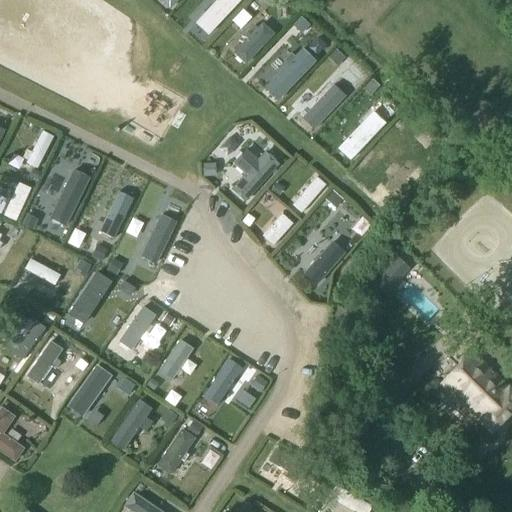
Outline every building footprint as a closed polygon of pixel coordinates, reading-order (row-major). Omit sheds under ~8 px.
[(174,0),(158,0),(167,8),(174,0)] [(242,2),(239,0),(217,0),(192,27),(205,40),(242,2)] [(307,24),(299,17),(291,25),(299,33),(307,24)] [(271,33),(260,23),(232,52),(243,63),(271,33)] [(292,57),(288,52),(282,59),(286,63),(263,88),(275,100),(313,60),(300,48),(292,57)] [(333,50),(326,57),(335,65),(342,58),(333,50)] [(299,115),(312,128),(351,88),(338,75),(299,115)] [(368,97),(377,89),(371,83),(362,92),(368,97)] [(348,164),(382,127),(371,116),(336,153),(348,164)] [(234,145),(239,149),(256,130),(243,119),(237,126),(229,119),(204,148),(220,162),(234,145)] [(40,134),(24,164),(35,170),(51,139),(40,134)] [(255,160),(243,150),(231,164),(243,174),(229,189),(243,201),(276,165),(262,152),(255,160)] [(213,164),(201,164),(201,177),(214,176),(213,164)] [(47,218),(63,226),(87,179),(71,171),(47,218)] [(315,178),(291,206),(300,214),(324,186),(315,178)] [(28,190),(17,184),(2,216),(13,222),(28,190)] [(274,184),(270,191),(278,196),(282,189),(274,184)] [(331,191),(325,198),(334,206),(340,199),(331,191)] [(117,195),(98,235),(111,241),(131,202),(117,195)] [(20,224),(30,229),(35,219),(25,214),(20,224)] [(245,214),(240,222),(248,228),(253,221),(245,214)] [(272,246),(291,224),(280,215),(261,237),(272,246)] [(159,219),(139,261),(152,268),(173,225),(159,219)] [(302,274),(314,284),(342,252),(330,242),(302,274)] [(91,256),(99,261),(104,251),(96,246),(91,256)] [(53,287),(58,276),(28,260),(22,270),(53,287)] [(78,260),(72,271),(83,276),(88,266),(78,260)] [(119,265),(110,260),(105,271),(114,275),(119,265)] [(93,275),(72,307),(84,315),(99,293),(119,307),(125,297),(93,275)] [(185,314),(198,288),(188,283),(175,309),(185,314)] [(153,316),(140,307),(117,341),(130,350),(153,316)] [(165,314),(160,321),(168,327),(173,320),(165,314)] [(15,347),(10,353),(20,360),(43,329),(33,321),(21,339),(16,335),(10,343),(15,347)] [(352,326),(342,351),(363,359),(371,334),(352,326)] [(167,383),(190,349),(177,341),(154,374),(167,383)] [(54,371),(59,364),(54,360),(61,351),(49,342),(25,377),(36,385),(49,367),(54,371)] [(511,391),(473,353),(441,385),(490,433),(496,427),(497,428),(511,413),(511,391)] [(387,359),(370,375),(387,392),(404,376),(387,359)] [(241,370),(227,360),(203,396),(217,405),(241,370)] [(96,367),(70,404),(83,413),(109,376),(96,367)] [(368,374),(349,391),(369,411),(388,393),(387,392),(370,375),(368,374)] [(255,377),(249,386),(259,392),(265,384),(255,377)] [(123,379),(117,389),(126,396),(133,386),(123,379)] [(144,386),(151,391),(156,384),(148,379),(144,386)] [(149,409),(136,400),(108,440),(121,449),(149,409)] [(0,408),(0,453),(13,462),(22,449),(1,434),(12,417),(0,408)] [(92,410),(85,420),(94,426),(101,416),(92,410)] [(158,420),(167,426),(175,416),(166,410),(158,420)] [(191,423),(184,432),(194,438),(200,429),(191,423)] [(192,439),(179,430),(155,466),(168,475),(192,439)] [(306,469),(273,450),(265,462),(299,482),(306,469)] [(450,466),(432,484),(448,500),(466,482),(450,466)] [(330,491),(335,482),(327,478),(322,486),(330,491)] [(367,511),(370,508),(339,489),(332,500),(351,511),(350,511),(367,511)] [(158,511),(131,493),(121,507),(129,511),(158,511)]
